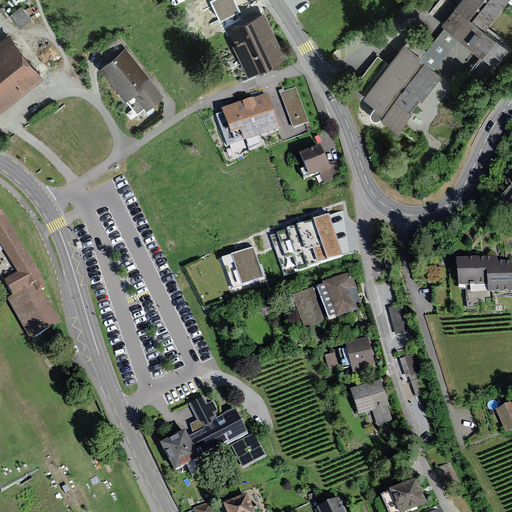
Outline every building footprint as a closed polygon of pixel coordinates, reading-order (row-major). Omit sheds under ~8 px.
[(511,4),(511,0),(460,0),(455,6),(447,0),(440,0),(430,13),(445,25),(458,35),(493,64),(511,41),(489,24),(506,2),(511,6),(511,4)] [(9,14),(19,26),(27,19),(18,7),(9,14)] [(231,29),(249,71),(282,56),(263,15),(231,29)] [(458,35),(445,25),(426,50),(420,58),(433,68),(458,35)] [(0,107),(39,77),(8,36),(0,42),(0,107)] [(441,75),(420,58),(426,50),(410,38),(389,62),(378,54),(354,88),(375,105),(371,109),(369,113),(372,117),(375,119),(379,119),(380,117),(398,130),(441,75)] [(125,50),(102,67),(136,112),(159,94),(125,50)] [(232,140),(275,124),(268,105),(252,111),(248,102),(221,112),(232,140)] [(319,149),(300,157),(308,176),(318,171),(323,182),(337,176),(332,165),(327,168),(319,149)] [(0,248),(14,272),(7,284),(13,298),(8,299),(28,339),(59,323),(39,283),(2,216),(0,214),(0,248)] [(342,255),(329,216),(274,235),(287,274),(342,255)] [(253,248),(224,259),(234,289),(264,279),(253,248)] [(494,257),(456,262),(459,287),(487,283),(488,292),(511,288),(509,261),(495,263),(494,257)] [(360,300),(349,275),(316,289),(329,321),(355,310),(352,303),(360,300)] [(304,329),(324,321),(311,289),(291,296),(304,329)] [(392,308),(395,335),(411,333),(407,306),(392,308)] [(373,364),(365,341),(336,350),(342,367),(350,365),(352,371),(373,364)] [(336,366),(333,354),(324,356),(328,369),(336,366)] [(408,378),(423,372),(415,354),(400,361),(408,378)] [(379,382),(352,392),(360,414),(372,410),(377,425),(389,421),(383,404),(386,403),(379,382)] [(194,430),(162,445),(176,473),(248,437),(235,410),(217,419),(205,394),(188,403),(197,420),(191,424),(194,430)] [(511,429),(511,405),(511,404),(498,410),(508,432),(511,429)] [(244,468),(267,457),(257,436),(234,447),(244,468)] [(411,511),(426,505),(415,482),(382,498),(388,511),(411,511)] [(251,511),(246,497),(224,506),(226,511),(251,511)] [(343,511),(338,499),(318,509),(319,511),(343,511)] [(195,510),(195,511),(212,511),(209,503),(195,510)]
